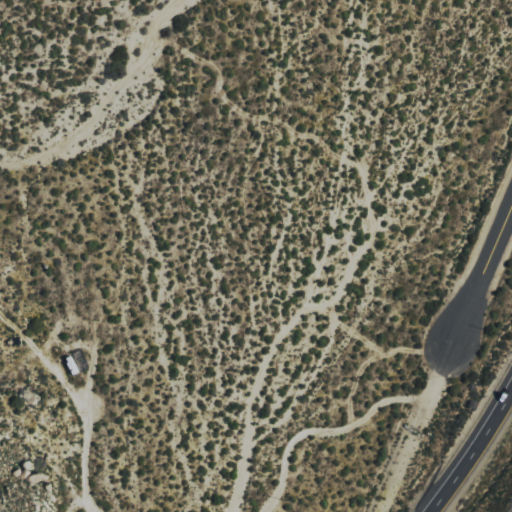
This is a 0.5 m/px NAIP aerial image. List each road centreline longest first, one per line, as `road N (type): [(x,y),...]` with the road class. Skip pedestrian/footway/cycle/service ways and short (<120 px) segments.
road 1 (residential): [(451,346),(511,206)]
road 2 (motorway): [(511,391),(433,511)]
